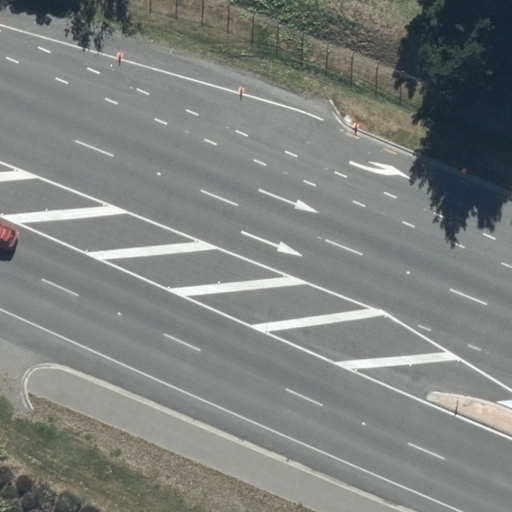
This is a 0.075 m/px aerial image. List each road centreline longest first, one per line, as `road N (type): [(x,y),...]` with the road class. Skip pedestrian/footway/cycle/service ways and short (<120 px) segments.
road 1 (trunk): [(0,112),(511,326)]
road 2 (trunk): [(511,485),(0,273)]
road 3 (trunk): [(0,96),(183,115),(378,166),(511,222)]
